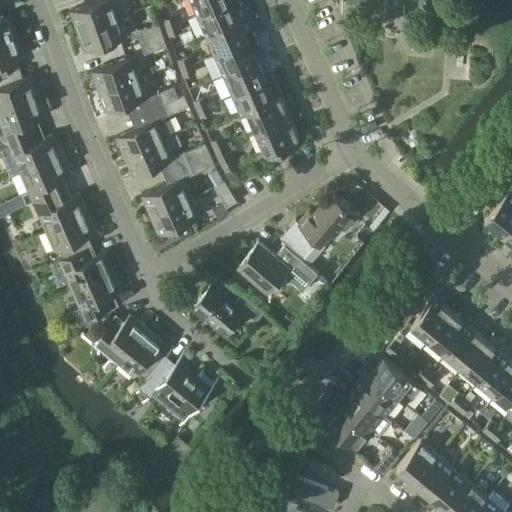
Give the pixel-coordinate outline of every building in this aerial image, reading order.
[(97,0),(71,9),(73,17),(78,30),(121,15),(115,0),(97,0)] [(191,0),(197,13),(229,0),(191,0)] [(206,34),(245,17),(248,16),(240,0),(229,0),(197,13),(199,17),(206,34)] [(176,13),(164,18),(167,26),(179,21),(176,13)] [(0,39),(17,33),(10,14),(0,17),(0,39)] [(128,35),(121,17),(121,15),(78,30),(85,50),(128,35)] [(248,17),(248,16),(245,17),(206,34),(215,53),(256,35),(248,17)] [(179,21),(167,26),(170,34),(182,30),(179,21)] [(136,30),(140,41),(163,33),(159,22),(136,30)] [(25,54),(17,33),(0,39),(0,73),(12,69),(9,60),(25,54)] [(167,45),(163,33),(140,41),(144,53),(167,45)] [(265,55),(256,35),(215,53),(224,73),(258,58),(265,55)] [(134,54),(92,70),(100,91),(142,76),(134,54)] [(190,54),(178,59),(181,67),(193,63),(190,54)] [(224,73),(232,92),(266,78),(258,58),(224,73)] [(193,63),(181,67),(184,75),(196,71),(193,63)] [(0,107),(38,93),(32,74),(16,79),(12,69),(0,73),(0,107)] [(242,113),(248,111),(247,110),(275,98),(275,96),(281,94),(282,95),(283,95),(274,75),(266,78),(232,92),(242,113)] [(142,76),(100,91),(107,110),(149,95),(142,76)] [(46,115),(38,93),(0,107),(0,120),(5,133),(0,134),(0,139),(1,143),(3,142),(34,130),(30,120),(46,115)] [(189,105),(185,94),(163,104),(167,114),(189,105)] [(290,114),(282,95),(281,94),(275,96),(275,98),(247,110),(248,111),(256,129),(290,114)] [(194,100),(197,108),(209,103),(206,95),(194,100)] [(209,103),(197,108),(201,116),(213,111),(209,103)] [(299,135),(290,114),(256,129),(268,157),(298,144),(295,137),(299,135)] [(172,135),(164,115),(157,117),(116,135),(125,155),(172,135)] [(38,140),(34,130),(3,142),(1,143),(0,143),(0,154),(3,155),(11,175),(21,171),(20,170),(61,152),(53,133),(38,140)] [(178,132),(172,135),(125,155),(134,175),(175,157),(171,148),(182,143),(178,132)] [(223,134),(211,139),(215,148),(226,142),(223,134)] [(183,151),(188,162),(210,152),(205,142),(183,151)] [(230,151),(226,142),(215,148),(218,156),(230,151)] [(227,171),(238,164),(230,151),(218,156),(227,171)] [(70,172),(61,152),(20,170),(21,171),(29,191),(23,193),(27,203),(33,201),(60,189),(55,179),(70,172)] [(193,173),(215,163),(210,152),(188,162),(193,173)] [(151,214),(192,196),(183,176),(142,194),(151,214)] [(227,206),(237,200),(225,179),(214,186),(227,206)] [(505,187),(498,196),(501,199),(508,190),(505,187)] [(33,201),(46,229),(87,211),(79,192),(64,198),(60,189),(33,201)] [(485,218),(502,232),(511,219),(511,192),(508,190),(501,199),(485,218)] [(295,219),(287,229),(282,234),(304,253),(317,238),(321,241),(330,230),(334,233),(343,222),(347,225),(357,213),(335,194),(326,205),(322,202),(313,213),(309,210),(299,222),(295,219)] [(192,196),(151,214),(159,233),(201,215),(192,196)] [(59,247),(63,256),(85,247),(81,238),(96,231),(87,211),(46,229),(55,249),(59,247)] [(511,219),(502,232),(511,240),(511,219)] [(270,291),(284,273),(304,289),(318,271),(285,243),(275,254),(259,240),(238,265),(270,291)] [(67,276),(72,288),(113,269),(104,250),(90,257),(85,247),(63,256),(63,257),(50,263),(58,280),(67,276)] [(72,288),(80,307),(74,309),(82,327),(119,304),(114,293),(122,290),(113,269),(72,288)] [(212,282),(193,306),(226,333),(245,310),(257,320),(264,310),(242,292),(234,301),(212,282)] [(452,310),(435,296),(411,324),(429,339),(452,310)] [(468,323),(452,310),(429,339),(445,352),(468,323)] [(101,348),(118,362),(147,327),(130,313),(119,326),(111,319),(96,337),(104,344),(101,348)] [(485,337),(468,323),(445,352),(461,366),(485,337)] [(137,372),(145,379),(161,360),(153,353),(163,341),(147,327),(118,362),(134,375),(137,372)] [(461,366),(479,380),(502,351),(485,337),(461,366)] [(395,339),(386,348),(393,354),(401,344),(395,339)] [(479,380),(495,394),(511,373),(511,359),(502,351),(479,380)] [(161,360),(145,379),(146,379),(132,396),(142,404),(152,392),(185,419),(216,382),(201,371),(198,375),(178,359),(175,362),(166,354),(161,360)] [(368,360),(363,366),(398,396),(406,402),(420,384),(385,355),(375,366),(368,360)] [(417,373),(423,378),(431,368),(425,363),(417,373)] [(365,378),(356,389),(384,413),(398,396),(363,366),(358,372),(365,378)] [(431,368),(423,378),(430,385),(439,375),(431,368)] [(511,373),(495,394),(511,407),(511,406),(511,373)] [(371,429),(384,413),(356,389),(347,400),(340,393),(335,399),(371,429)] [(450,401),(457,407),(465,397),(458,391),(450,401)] [(428,420),(443,403),(436,397),(421,415),(428,420)] [(465,397),(457,407),(464,412),(472,402),(465,397)] [(356,446),(371,429),(335,399),(330,405),(338,411),(328,423),(343,435),(356,446)] [(483,428),(490,434),(498,424),(491,419),(483,428)] [(410,423),(405,429),(414,437),(419,431),(410,423)] [(498,424),(490,434),(497,440),(505,430),(498,424)] [(356,446),(343,435),(341,439),(356,451),(358,448),(356,446)] [(403,484),(408,489),(438,453),(421,439),(397,467),(409,477),(403,484)] [(455,467),(438,453),(408,489),(414,494),(420,486),(432,496),(455,467)] [(384,474),(389,467),(380,460),(375,467),(384,474)] [(282,469),(270,464),(262,483),(274,488),(282,469)] [(445,511),(471,481),(455,467),(432,496),(442,504),(436,511),(445,511)] [(333,511),(341,491),(286,470),(278,489),(291,494),(333,511)] [(472,511),(487,494),(471,481),(445,511),(472,511)] [(267,507),(274,488),(262,483),(255,502),(267,507)] [(124,511),(103,488),(76,511),(124,511)] [(487,494),(472,511),(500,511),(504,508),(509,502),(493,489),(489,495),(487,494)] [(326,511),(275,492),(267,511),(326,511)]
